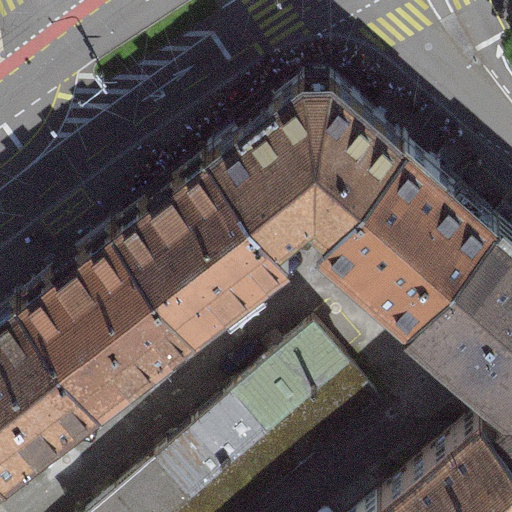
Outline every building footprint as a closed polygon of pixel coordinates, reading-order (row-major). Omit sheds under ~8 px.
[(310,268),(395,171),(316,107),(300,94),(284,107),(184,181),(261,274),(293,254),(310,268)] [(395,171),(310,268),(302,277),(392,355),(485,250),(395,171)] [(91,257),(178,363),(285,277),(261,274),(184,181),(91,257)] [(392,355),(489,445),(477,456),(511,498),(511,273),(485,250),(392,355)] [(0,331),(0,338),(84,441),(178,363),(91,257),(0,331)] [(0,509),(84,441),(0,338),(0,509)] [(300,346),(216,417),(254,463),(339,393),(300,346)] [(254,463),(217,494),(232,511),(278,511),(373,433),(339,393),(254,463)] [(216,417),(177,449),(217,494),(254,463),(216,417)] [(177,449),(135,485),(157,511),(196,511),(217,494),(177,449)] [(511,511),(511,498),(477,456),(472,450),(395,511),(511,511)] [(157,511),(135,485),(102,511),(157,511)] [(232,511),(217,494),(196,511),(232,511)]
